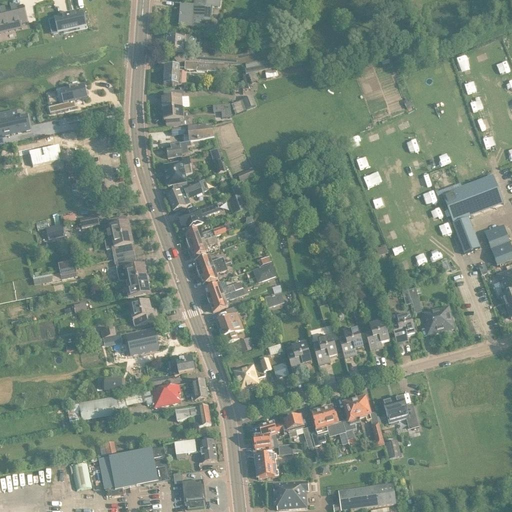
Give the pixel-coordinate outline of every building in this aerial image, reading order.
[(178,27),(191,28),(193,28),(193,21),(210,22),(211,8),(220,8),(220,0),(193,0),(193,6),(179,5),(178,27)] [(13,27),(25,24),(22,7),(15,9),(15,8),(10,9),(10,10),(4,11),(4,10),(0,11),(0,27),(12,25),(13,27)] [(53,20),(47,21),(49,29),(55,27),(57,35),(62,33),(86,28),(82,12),(53,19),(53,20)] [(165,53),(183,55),(184,50),(187,48),(199,48),(201,45),(199,43),(199,38),(168,36),(168,40),(166,40),(165,53)] [(221,59),(208,58),(207,56),(201,55),(199,57),(194,57),(192,55),(189,54),(188,56),(178,56),(174,60),(176,63),(184,64),(227,66),(243,67),(245,76),(265,72),(274,70),(275,70),(271,52),(238,58),(221,57),(221,59)] [(227,66),(184,64),(184,71),(195,71),(196,73),(206,73),(207,72),(217,73),(217,74),(227,75),(227,66)] [(178,73),(178,68),(164,67),(163,86),(180,87),(181,73),(178,73)] [(276,78),(274,70),(265,72),(266,80),(276,78)] [(62,105),(55,107),(56,114),(75,109),(74,103),(87,100),(83,85),(59,91),(62,105)] [(161,100),(162,111),(182,110),(181,93),(165,94),(166,100),(161,100)] [(251,98),(241,102),(245,111),(255,107),(251,98)] [(411,108),(408,101),(402,103),(406,110),(411,108)] [(163,123),(167,122),(168,129),(191,127),(190,120),(182,120),(182,110),(162,111),(163,123)] [(0,146),(3,146),(1,138),(30,132),(26,116),(0,121),(0,146)] [(171,137),(187,136),(188,145),(214,141),(210,128),(171,130),(171,137)] [(170,147),(170,148),(165,149),(167,160),(181,158),(181,157),(187,156),(187,150),(215,144),(214,141),(188,145),(179,146),(170,147)] [(29,149),(16,152),(17,157),(27,154),(27,158),(28,158),(30,168),(30,169),(61,162),(60,161),(58,161),(57,156),(59,155),(57,146),(30,153),(29,149)] [(181,164),(163,167),(165,179),(164,181),(165,185),(167,186),(167,188),(186,184),(184,177),(191,175),(189,166),(188,158),(180,160),(181,164)] [(221,162),(214,163),(216,175),(223,174),(221,162)] [(252,170),(236,177),(239,183),(255,177),(252,170)] [(179,192),(166,197),(173,213),(189,206),(188,202),(203,195),(197,184),(182,191),(179,192)] [(467,219),(456,191),(441,197),(456,235),(456,237),(463,255),(471,253),(479,250),(467,219)] [(246,211),(241,197),(227,202),(229,207),(233,206),(236,214),(246,211)] [(177,219),(182,231),(187,229),(187,230),(202,224),(200,218),(218,211),(215,205),(198,212),(197,211),(177,219)] [(98,226),(97,222),(96,218),(79,221),(81,229),(98,226)] [(123,225),(122,219),(105,222),(107,230),(109,229),(111,239),(129,235),(127,224),(123,225)] [(247,236),(250,235),(257,232),(254,224),(253,224),(248,226),(244,228),(247,236)] [(200,230),(191,233),(184,236),(186,243),(187,247),(196,244),(215,238),(232,232),(230,226),(225,227),(224,225),(212,229),(213,232),(202,235),(200,230)] [(48,229),(45,230),(48,242),(64,239),(61,226),(48,229)] [(292,236),(299,234),(297,227),(290,230),(292,236)] [(496,267),(511,261),(511,253),(502,228),(484,234),(496,267)] [(131,246),(132,246),(129,235),(111,239),(107,240),(108,241),(104,242),(106,251),(111,250),(113,257),(132,253),(131,246)] [(215,238),(196,244),(187,247),(189,251),(192,258),(208,253),(206,247),(217,244),(215,238)] [(385,248),(375,250),(377,257),(387,255),(385,248)] [(209,258),(202,261),(194,264),(196,271),(197,275),(206,272),(224,265),(222,259),(210,263),(209,258)] [(119,283),(127,282),(136,280),(145,278),(143,267),(142,267),(141,261),(115,266),(119,283)] [(60,272),(74,270),(73,263),(59,266),(60,272)] [(354,271),(351,264),(346,266),(348,273),(354,271)] [(224,265),(206,272),(197,275),(199,279),(202,286),(217,281),(215,275),(227,272),(224,265)] [(498,285),(492,287),(496,298),(501,296),(502,299),(504,304),(510,320),(511,319),(511,266),(505,269),(507,273),(495,277),(498,285)] [(270,267),(256,271),(253,273),(257,285),(261,284),(275,279),(270,267)] [(60,272),(62,281),(76,278),(74,270),(60,272)] [(331,280),(328,273),(321,275),(324,282),(331,280)] [(52,282),(51,276),(32,280),(33,287),(52,284),(52,282)] [(145,278),(136,280),(127,282),(129,291),(127,292),(128,300),(148,296),(146,289),(148,289),(145,278)] [(312,285),(315,296),(323,294),(320,283),(312,285)] [(219,286),(204,291),(206,299),(207,303),(242,290),(240,285),(220,290),(219,286)] [(244,297),(242,290),(207,303),(209,307),(212,314),(227,308),(225,303),(244,297)] [(420,314),(418,304),(415,291),(407,292),(411,305),(414,315),(420,314)] [(411,305),(407,292),(402,293),(405,306),(411,305)] [(283,305),(283,304),(280,295),(271,298),(274,308),(283,305)] [(148,304),(145,304),(128,308),(133,328),(157,323),(155,310),(149,311),(148,304)] [(86,313),(85,305),(73,307),(75,315),(86,313)] [(221,339),(223,338),(226,345),(239,341),(236,334),(243,332),(237,315),(240,314),(237,308),(225,312),(226,318),(217,321),(221,331),(218,332),(221,339)] [(453,331),(447,308),(423,314),(429,337),(453,331)] [(392,310),(386,311),(395,346),(402,344),(400,339),(414,335),(409,316),(395,319),(392,310)] [(369,326),(369,329),(363,330),(370,353),(376,351),(375,347),(388,343),(383,323),(369,326)] [(103,339),(115,337),(113,329),(102,332),(103,339)] [(362,350),(357,329),(343,334),(343,336),(337,338),(344,360),(350,359),(349,354),(362,350)] [(130,357),(157,351),(153,333),(127,339),(130,357)] [(317,344),(311,345),(318,368),(324,366),(323,361),(336,357),(331,337),(317,341),(317,344)] [(249,340),(238,344),(242,355),(253,351),(249,340)] [(102,341),(93,343),(95,349),(103,347),(102,341)] [(285,352),(292,375),(298,373),(296,368),(310,364),(305,344),(291,348),(291,351),(285,352)] [(173,377),(178,376),(179,378),(193,376),(191,361),(181,362),(180,359),(170,360),(173,377)] [(271,371),(268,360),(259,362),(262,373),(271,371)] [(284,365),(272,368),(276,380),(288,376),(284,365)] [(259,387),(252,367),(232,373),(239,393),(259,387)] [(169,387),(167,379),(148,382),(150,390),(169,387)] [(120,393),(120,380),(105,380),(104,393),(120,393)] [(194,401),(194,403),(206,400),(203,381),(191,383),(193,396),(190,396),(191,402),(194,401)] [(151,393),(144,394),(146,407),(153,405),(154,410),(179,405),(178,396),(180,396),(178,387),(151,393)] [(117,420),(120,419),(119,416),(115,398),(78,405),(81,423),(86,422),(87,425),(91,424),(91,421),(102,419),(102,422),(107,421),(106,418),(116,416),(117,420)] [(411,406),(405,408),(402,398),(382,404),(387,419),(388,425),(408,420),(411,430),(417,429),(411,406)] [(366,419),(367,423),(371,422),(364,400),(360,401),(359,400),(356,401),(355,403),(354,403),(359,421),(366,419)] [(360,424),(359,421),(354,403),(352,404),(351,402),(348,403),(347,405),(343,406),(348,423),(343,425),(348,442),(353,440),(352,432),(355,431),(354,426),(360,424)] [(193,418),(195,429),(209,426),(207,408),(189,411),(175,413),(176,422),(191,419),(193,418)] [(336,429),(342,447),(348,446),(348,442),(343,425),(336,427),(332,409),(327,411),(326,410),(323,410),(322,412),(321,412),(326,430),(327,432),(336,429)] [(321,431),(326,430),(321,412),(320,413),(318,412),(315,413),(315,414),(310,415),(314,428),(308,429),(314,449),(320,447),(319,444),(324,443),(321,431)] [(285,424),(279,426),(281,434),(286,433),(286,436),(288,436),(289,439),(296,438),(295,434),(302,432),(307,450),(314,449),(308,429),(302,431),(299,419),(296,419),(295,418),(292,419),(291,421),(284,423),(285,424)] [(378,424),(370,426),(376,448),(383,446),(378,424)] [(276,435),(281,434),(279,426),(273,428),(273,426),(265,428),(264,427),(261,428),(260,429),(252,432),(253,442),(270,439),(277,438),(276,435)] [(272,449),(270,439),(253,442),(252,443),(252,447),(254,448),(254,451),(272,449)] [(179,456),(200,454),(201,465),(216,463),(213,442),(199,444),(198,441),(177,444),(179,456)] [(394,443),(385,445),(387,455),(396,453),(394,443)] [(115,455),(113,444),(105,446),(107,456),(115,455)] [(291,447),(284,448),(285,456),(278,456),(279,458),(292,457),(292,455),(301,453),(301,449),(291,450),(291,447)] [(108,459),(98,462),(103,491),(114,489),(115,492),(157,484),(169,481),(162,449),(150,451),(108,459)] [(276,463),(275,457),(273,457),(255,459),(255,463),(254,464),(255,469),(256,468),(256,470),(275,468),(274,463),(276,463)] [(76,491),(90,488),(86,465),(71,468),(76,491)] [(320,469),(321,475),(328,473),(326,467),(320,469)] [(275,473),(275,468),(256,470),(256,471),(255,471),(255,476),(257,476),(257,481),(276,479),(276,478),(278,478),(277,473),(275,473)] [(180,475),(172,476),(173,486),(181,485),(180,475)] [(202,484),(182,486),(183,503),(184,507),(186,507),(187,511),(208,508),(207,500),(203,501),(202,484)] [(308,493),(307,484),(272,486),(273,505),(276,505),(276,511),(306,510),(305,493),(308,493)] [(354,511),(395,506),(392,486),(338,493),(339,507),(332,507),(332,511),(354,511)]
